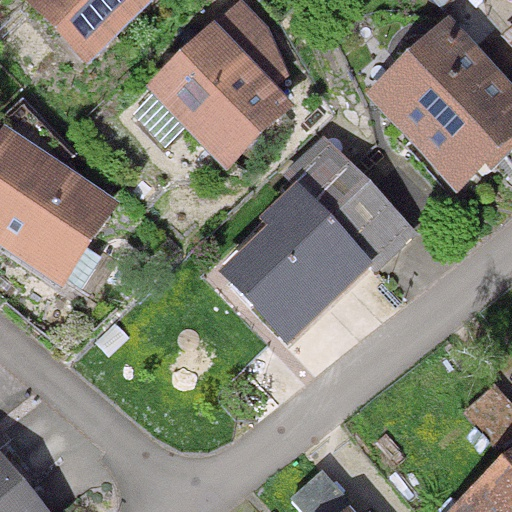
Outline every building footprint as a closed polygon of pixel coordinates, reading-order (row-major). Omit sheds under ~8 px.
[(24,0),(87,64),(153,0),(24,0)] [(269,27),(243,0),(236,0),(149,81),(229,166),(296,104),(279,86),(290,75),(269,27)] [(433,0),(442,9),(452,0),(433,0)] [(366,92),(457,191),(487,164),(511,141),(511,81),(450,15),(366,92)] [(511,23),(500,34),(511,47),(511,23)] [(0,120),(0,122),(5,125),(0,132),(0,246),(62,289),(120,202),(67,166),(77,153),(22,97),(0,120)] [(377,272),(418,233),(325,134),(283,172),(295,185),(371,265),(377,272)] [(511,141),(487,164),(492,169),(511,151),(511,141)] [(268,224),(218,270),(288,344),(371,265),(295,185),(261,217),(268,224)] [(157,324),(152,350),(179,355),(185,330),(157,324)] [(511,437),(511,404),(494,384),(462,412),(497,451),(511,437)] [(0,511),(50,511),(0,449),(0,511)] [(511,511),(511,455),(447,511),(511,511)] [(300,511),(338,511),(350,501),(322,469),(288,498),(300,511)]
